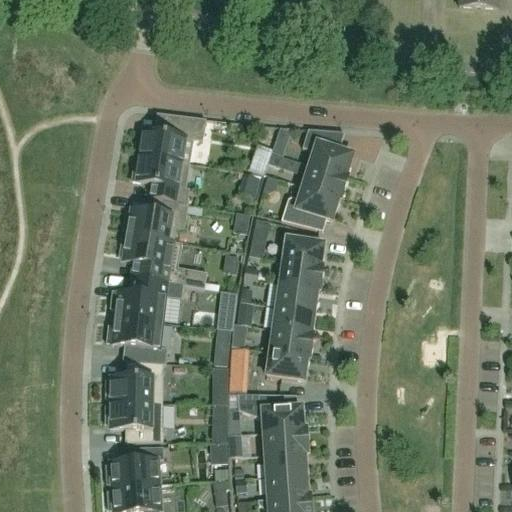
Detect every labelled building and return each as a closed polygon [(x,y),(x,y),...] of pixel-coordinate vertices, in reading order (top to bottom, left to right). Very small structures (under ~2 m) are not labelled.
[(469,11),(469,0),(456,0),(456,10),(469,11)] [(469,0),(469,11),(499,12),(500,0),(469,0)] [(140,160),(190,168),(194,144),(203,145),(206,124),(165,119),(162,137),(144,134),(140,160)] [(353,158),(339,153),(345,137),(308,134),(302,152),(314,156),(310,169),(348,181),(346,180),(349,172),(353,158)] [(271,157),(268,168),(279,171),(283,161),(271,157)] [(190,168),(140,160),(139,169),(135,168),(132,185),(154,189),(156,192),(154,203),(161,204),(187,209),(190,193),(186,193),(190,168)] [(310,169),(303,191),(341,204),(348,181),(310,169)] [(244,178),(240,192),(256,197),(260,183),(244,178)] [(341,204),(303,191),(299,202),(292,200),(289,202),(282,223),(317,234),(320,222),(332,226),(339,204),(340,204),(341,204)] [(187,209),(161,204),(159,218),(131,214),(131,218),(127,217),(124,234),(128,235),(127,239),(182,248),(174,246),(176,233),(184,234),(188,209),(187,209)] [(256,224),(248,261),(262,263),(270,227),(256,224)] [(182,248),(127,239),(126,244),(122,243),(120,260),(124,261),(123,265),(140,268),(143,272),(141,282),(183,289),(205,292),(207,277),(178,272),(182,248)] [(286,243),(283,266),(322,272),(323,271),(321,271),(324,248),(286,243)] [(322,272),(283,266),(280,289),(319,294),(322,272)] [(245,272),(243,284),(258,286),(259,274),(245,272)] [(141,282),(132,281),(135,282),(133,298),(112,295),(110,313),(116,313),(115,322),(162,327),(165,301),(182,303),(183,289),(141,282)] [(280,289),(277,311),(314,317),(317,295),(319,295),(319,294),(280,289)] [(277,311),(273,334),(313,339),(311,339),(314,317),(277,311)] [(162,327),(115,322),(114,331),(108,330),(107,348),(128,350),(131,353),(130,366),(131,366),(163,368),(166,368),(168,353),(159,352),(162,327)] [(313,339),(273,334),(270,356),(310,362),(313,339)] [(229,351),(230,339),(219,338),(217,349),(229,351)] [(233,339),(231,351),(244,352),(245,340),(233,339)] [(310,362),(270,356),(267,380),(304,385),(308,363),(309,363),(310,362)] [(163,368),(131,366),(130,379),(128,381),(110,381),(110,386),(106,386),(106,403),(110,403),(110,407),(163,408),(163,368)] [(247,381),(230,380),(229,395),(246,397),(247,381)] [(227,404),(228,390),(216,389),(215,404),(227,404)] [(301,412),(281,413),(280,400),(238,399),(239,415),(264,424),(265,437),(307,435),(306,434),(303,434),(301,412)] [(163,408),(110,407),(110,411),(106,411),(106,428),(110,428),(110,433),(127,434),(129,436),(129,447),(163,446),(163,433),(162,433),(163,408)] [(212,445),(226,446),(227,411),(213,410),(212,445)] [(308,457),(307,435),(265,437),(266,460),(308,457)] [(227,440),(228,462),(241,461),(240,439),(227,440)] [(211,469),(228,468),(226,447),(210,448),(211,469)] [(112,492),(160,489),(158,464),(164,464),(163,451),(133,452),(134,465),(110,466),(110,470),(106,471),(107,488),(111,488),(112,492)] [(308,457),(266,460),(268,482),(305,479),(304,458),(308,457)] [(235,473),(235,483),(244,482),(243,473),(235,473)] [(307,501),(305,479),(268,482),(269,504),(311,501),(311,500),(307,501)] [(236,496),(247,496),(246,484),(236,484),(236,496)] [(228,485),(213,487),(214,495),(229,493),(228,485)] [(161,511),(160,489),(112,492),(112,496),(108,497),(108,511),(161,511)] [(311,511),(311,501),(269,504),(258,504),(258,508),(262,511),(311,511)] [(378,502),(377,511),(400,511),(401,502),(378,502)]
